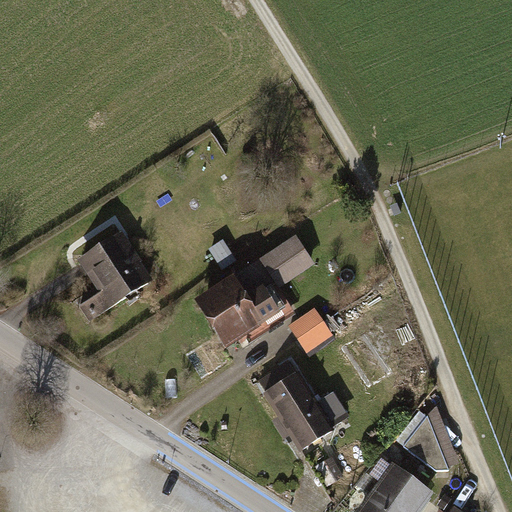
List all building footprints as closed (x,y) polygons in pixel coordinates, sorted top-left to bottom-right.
[(120,241),(78,268),(100,304),(78,318),(88,333),(152,292),(120,241)] [(315,274),(296,244),(190,312),(220,360),(283,320),(271,302),(315,274)] [(220,252),(210,259),(223,278),(233,272),(220,252)] [(289,330),(305,359),(332,344),(316,315),(289,330)] [(265,404),(302,462),(336,440),(334,436),(350,426),(333,400),(317,410),(299,382),(265,404)] [(401,453),(434,479),(456,472),(433,414),(401,453)] [(364,511),(423,511),(431,502),(392,474),(364,511)]
